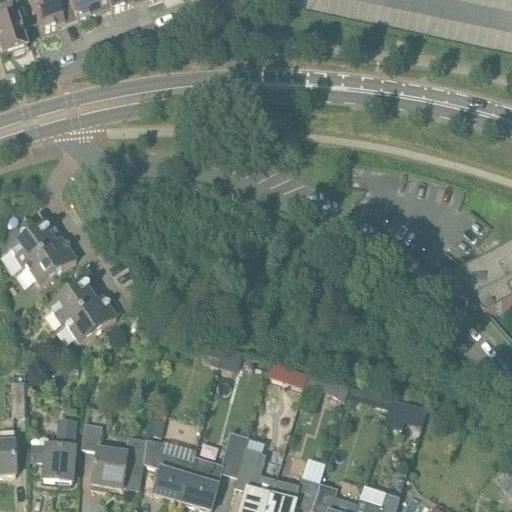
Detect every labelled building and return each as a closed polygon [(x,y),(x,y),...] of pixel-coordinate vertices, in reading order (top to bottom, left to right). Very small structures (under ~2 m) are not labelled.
[(63,23),(74,19),(67,0),(29,0),(42,35),(65,26),(63,23)] [(67,0),(75,19),(76,22),(77,24),(99,16),(110,12),(109,9),(105,0),(67,0)] [(105,0),(109,9),(110,12),(111,14),(134,6),(133,3),(140,0),(144,0),(146,4),(144,0),(105,0)] [(11,4),(0,8),(0,7),(0,47),(4,58),(14,55),(15,57),(24,54),(23,52),(26,51),(18,24),(17,24),(11,4)] [(26,9),(19,11),(22,20),(29,18),(26,9)] [(21,21),(24,30),(33,27),(30,18),(21,21)] [(24,270),(55,249),(42,230),(7,252),(20,273),(24,270)] [(24,270),(38,291),(76,264),(62,244),(55,249),(24,270)] [(449,284),(483,322),(511,307),(511,252),(509,254),(504,256),(473,272),(449,284)] [(58,329),(63,326),(95,306),(82,287),(46,310),(58,329)] [(77,347),(115,322),(101,302),(95,306),(63,326),(77,347)] [(23,332),(26,323),(24,317),(12,321),(18,334),(23,332)] [(195,354),(221,361),(224,352),(198,344),(195,354)] [(26,346),(18,348),(20,355),(28,353),(26,346)] [(241,357),(224,352),(221,361),(218,371),(235,376),(241,357)] [(30,366),(28,353),(20,355),(23,368),(30,366)] [(271,367),(267,380),(282,385),(302,392),(304,392),(308,377),(287,372),(271,367)] [(304,392),(322,396),(338,403),(345,405),(345,402),(349,389),(347,388),(318,380),(308,377),(304,392)] [(11,389),(12,420),(23,419),(22,389),(11,389)] [(349,389),(345,402),(373,410),(377,398),(349,389)] [(408,407),(391,402),(387,415),(383,428),(402,433),(403,428),(420,433),(426,413),(408,407)] [(149,438),(162,441),(166,417),(155,414),(153,423),(152,423),(149,438)] [(31,450),(29,466),(44,468),(43,484),(70,486),(73,453),(75,426),(57,425),(55,452),(46,451),(31,450)] [(101,432),(84,430),(81,455),(96,457),(98,457),(101,432)] [(0,480),(15,480),(13,435),(0,436),(0,480)] [(221,475),(238,479),(244,454),(248,443),(230,437),(221,470),(222,470),(221,475)] [(143,469),(146,445),(128,443),(125,461),(98,457),(96,457),(91,489),(121,494),(121,492),(139,495),(143,469)] [(159,459),(162,449),(146,445),(143,469),(159,473),(152,499),(179,507),(186,480),(189,481),(193,468),(159,459)] [(265,511),(274,484),(259,480),(265,461),(244,454),(238,479),(234,490),(245,494),(239,511),(265,511)] [(217,489),(221,475),(193,468),(189,481),(186,480),(179,507),(197,511),(211,511),(218,489),(217,489)] [(501,488),(511,480),(504,470),(495,478),(495,481),(501,488)] [(511,498),(511,480),(501,488),(499,489),(508,501),(511,498)] [(302,511),(310,511),(318,489),(300,483),(298,491),(274,484),(265,511),(293,511),(294,509),(302,511)] [(332,509),(336,494),(318,489),(310,511),(339,511),(332,509)] [(395,511),(398,504),(397,503),(399,498),(386,495),(385,500),(381,511),(376,511),(359,507),(358,508),(358,509),(357,511),(395,511)]
